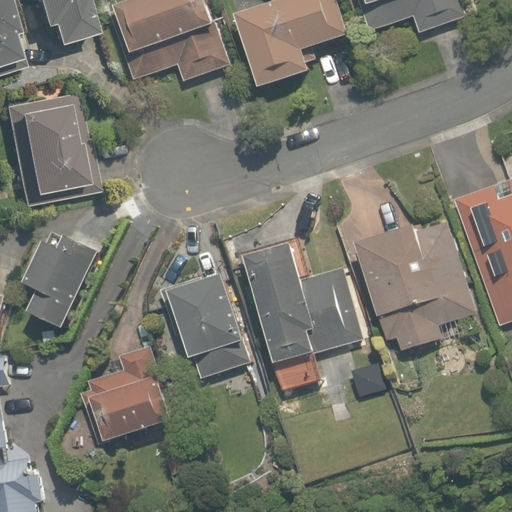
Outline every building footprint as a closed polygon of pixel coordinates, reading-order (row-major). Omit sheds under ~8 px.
[(27,40),(14,0),(0,0),(0,76),(28,68),(19,42),(27,40)] [(65,50),(106,38),(95,0),(41,0),(51,31),(59,28),(65,50)] [(163,0),(121,15),(145,83),(185,69),(191,86),(245,67),(221,0),(163,0)] [(361,44),(347,0),(281,0),(284,6),(248,18),(273,98),(330,79),(323,56),(361,44)] [(475,0),(367,0),(382,36),(420,21),(427,39),(482,17),(475,0)] [(84,89),(7,104),(27,210),(104,195),(84,89)] [(511,184),(461,202),(506,331),(511,328),(511,184)] [(449,332),(484,321),(455,224),(373,248),(402,346),(410,343),(414,360),(454,348),(449,332)] [(322,278),(311,243),(249,262),(285,378),(336,362),(334,354),(373,342),(350,269),(322,278)] [(77,333),(114,259),(85,244),(77,259),(58,249),(38,289),(54,297),(44,316),(77,333)] [(5,297),(13,261),(0,258),(0,345),(11,348),(22,301),(5,297)] [(229,265),(164,292),(204,385),(269,358),(229,265)] [(129,371),(84,387),(108,455),(189,427),(161,344),(124,356),(129,371)] [(16,443),(7,380),(30,376),(26,350),(0,353),(0,511),(49,511),(39,439),(16,443)]
